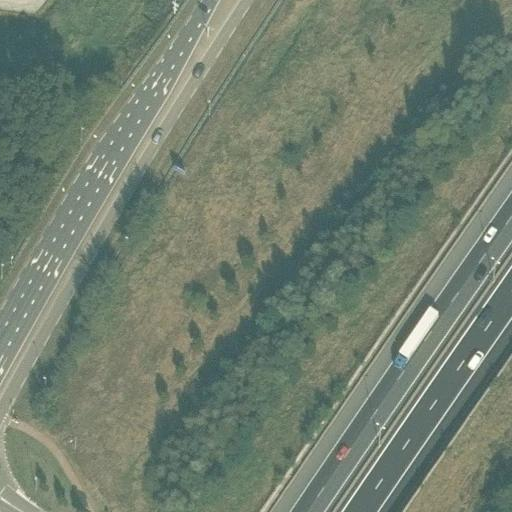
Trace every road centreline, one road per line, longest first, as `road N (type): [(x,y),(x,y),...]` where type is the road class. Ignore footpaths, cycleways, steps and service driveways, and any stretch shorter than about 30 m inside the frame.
road 1 (secondary): [(0,424),(264,0)]
road 2 (secondary): [(207,0),(0,349)]
road 3 (motorway): [(511,212),(307,511)]
road 4 (motorway): [(361,511),(511,291)]
